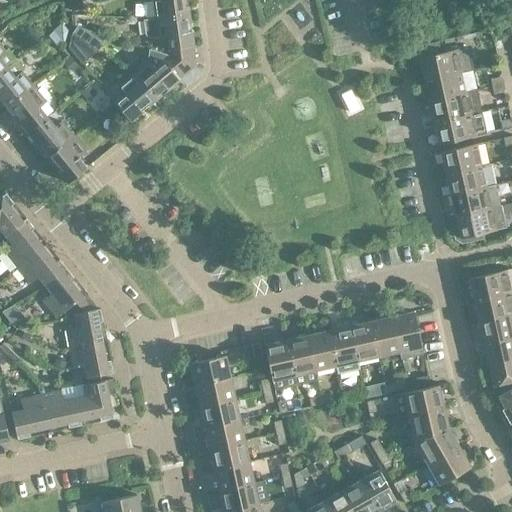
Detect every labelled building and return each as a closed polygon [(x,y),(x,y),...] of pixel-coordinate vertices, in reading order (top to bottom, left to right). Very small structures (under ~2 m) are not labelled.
[(184,0),(148,0),(153,1),(156,21),(187,17),(184,0)] [(168,57),(186,65),(193,68),(187,17),(156,21),(144,22),(146,35),(148,37),(151,39),(158,38),(158,39),(166,38),(168,57)] [(341,22),(324,24),(331,69),(348,66),(341,22)] [(387,28),(370,32),(377,58),(393,54),(387,28)] [(73,35),(70,49),(84,65),(99,53),(73,35)] [(417,47),(419,58),(425,81),(472,70),(467,48),(440,53),(438,43),(417,47)] [(0,73),(15,62),(7,52),(4,54),(0,48),(0,73)] [(146,64),(131,76),(153,101),(193,68),(186,65),(168,57),(152,71),(146,64)] [(0,73),(0,102),(5,109),(31,89),(20,76),(24,73),(17,65),(15,62),(0,73)] [(472,70),(425,81),(429,100),(477,90),(472,70)] [(153,101),(131,76),(116,89),(122,95),(112,102),(128,122),(153,101)] [(490,79),(492,87),(504,84),(502,79),(499,77),(490,79)] [(95,81),(90,84),(98,95),(103,91),(95,81)] [(504,84),(492,87),(494,95),(502,93),(505,89),(504,84)] [(359,101),(348,88),(341,94),(352,107),(359,101)] [(5,109),(16,123),(26,135),(45,119),(38,110),(44,105),(31,89),(5,109)] [(477,90),(429,100),(434,122),(482,111),(477,90)] [(85,103),(71,115),(78,124),(93,113),(85,103)] [(482,111),(434,122),(439,144),(486,133),(482,111)] [(26,135),(46,160),(72,138),(60,124),(54,129),(45,119),(26,135)] [(511,127),(511,122),(509,120),(500,122),(502,130),(511,127)] [(67,185),(87,169),(79,159),(85,154),(72,138),(46,160),(67,185)] [(476,144),(441,152),(446,174),(481,166),(476,144)] [(481,166),(446,174),(450,195),(486,187),(481,166)] [(486,187),(450,195),(455,216),(499,206),(494,185),(486,187)] [(0,231),(5,237),(21,225),(13,215),(18,211),(5,195),(0,199),(0,231)] [(511,203),(499,206),(455,216),(458,228),(452,229),(454,240),(462,244),(483,240),(482,233),(506,228),(504,215),(511,213),(511,203)] [(21,225),(5,237),(12,246),(4,253),(17,269),(43,248),(30,232),(33,230),(26,221),(21,225)] [(38,279),(45,287),(65,271),(58,262),(56,264),(43,248),(17,269),(30,285),(38,279)] [(336,271),(363,262),(359,249),(331,259),(336,271)] [(511,270),(469,280),(473,301),(511,292),(511,270)] [(66,318),(74,317),(98,312),(86,296),(85,294),(82,297),(69,282),(73,279),(65,271),(45,287),(52,296),(44,303),(56,318),(63,313),(66,318)] [(511,315),(511,292),(473,301),(478,323),(511,315)] [(70,350),(102,344),(99,324),(102,324),(100,312),(98,312),(74,317),(76,329),(66,330),(70,350)] [(391,318),(399,353),(420,349),(412,313),(391,318)] [(511,315),(478,323),(483,344),(511,337),(511,315)] [(391,318),(370,323),(377,358),(399,353),(391,318)] [(348,327),(356,363),(377,358),(370,323),(348,327)] [(348,327),(327,332),(335,368),(356,363),(348,327)] [(306,337),(314,372),(335,368),(327,332),(306,337)] [(306,337),(285,341),(295,387),(316,382),(314,372),(306,337)] [(511,360),(511,337),(483,344),(487,365),(511,360)] [(274,392),(295,387),(285,341),(263,346),(274,392)] [(102,344),(70,350),(73,370),(84,368),(86,379),(112,375),(109,362),(106,363),(102,344)] [(259,349),(252,351),(254,363),(262,361),(259,349)] [(229,379),(224,357),(189,365),(194,387),(229,379)] [(502,394),(511,388),(511,360),(487,365),(492,387),(497,386),(502,394)] [(429,385),(427,378),(415,380),(417,388),(429,385)] [(234,400),(234,398),(229,379),(194,387),(199,408),(234,400)] [(258,380),(261,394),(269,392),(266,379),(258,380)] [(86,398),(75,401),(81,427),(113,419),(107,398),(115,396),(112,381),(83,388),(86,398)] [(396,384),(384,387),(386,394),(397,392),(396,384)] [(374,397),(386,394),(384,387),(372,389),(374,397)] [(403,395),(408,417),(443,409),(438,387),(403,395)] [(511,388),(502,394),(497,397),(509,418),(504,422),(511,436),(511,388)] [(363,391),(351,394),(353,402),(364,399),(363,391)] [(271,402),(269,392),(261,394),(263,404),(271,402)] [(68,430),(81,427),(75,401),(63,404),(61,393),(41,397),(49,430),(67,426),(68,430)] [(332,395),(320,397),(322,405),(333,402),(332,395)] [(22,412),(12,415),(18,441),(29,438),(28,435),(49,430),(41,397),(20,402),(22,412)] [(322,405),(320,397),(308,400),(310,408),(322,405)] [(234,400),(199,408),(203,429),(239,421),(234,400)] [(284,401),(276,403),(279,415),(286,413),(284,401)] [(377,401),(366,403),(367,411),(379,409),(377,401)] [(412,438),(448,430),(443,409),(408,417),(412,438)] [(0,445),(8,443),(3,417),(0,417),(0,445)] [(203,429),(208,450),(243,442),(239,421),(203,429)] [(275,435),(283,434),(280,422),(272,423),(275,435)] [(414,443),(427,467),(459,449),(448,430),(412,438),(414,443)] [(283,434),(275,435),(277,445),(285,443),(283,434)] [(248,463),(247,458),(243,442),(208,450),(213,471),(248,463)] [(371,447),(375,454),(382,450),(378,443),(371,447)] [(348,444),(341,449),(345,456),(353,452),(348,444)] [(337,461),(345,456),(341,449),(333,453),(337,461)] [(427,467),(438,486),(470,468),(459,449),(427,467)] [(388,460),(382,450),(375,454),(381,464),(388,460)] [(248,463),(213,471),(217,492),(253,484),(248,463)] [(278,467),(280,478),(288,477),(285,465),(278,467)] [(305,469),(310,477),(318,473),(313,465),(305,469)] [(302,482),(310,477),(305,469),(298,474),(302,482)] [(378,471),(359,481),(376,511),(378,511),(396,502),(378,471)] [(305,486),(298,474),(293,476),(296,490),(305,486)] [(288,477),(280,478),(283,488),(290,486),(288,477)] [(341,491),(352,511),(376,511),(359,481),(341,491)] [(229,511),(258,506),(256,498),(253,484),(217,492),(221,511),(229,511)] [(398,494),(401,499),(404,504),(411,500),(405,490),(398,494)] [(352,511),(341,491),(323,502),(329,511),(352,511)] [(139,511),(136,496),(108,502),(101,504),(102,511),(139,511)] [(286,506),(289,511),(298,511),(293,502),(286,506)] [(329,511),(323,502),(304,511),(329,511)]
